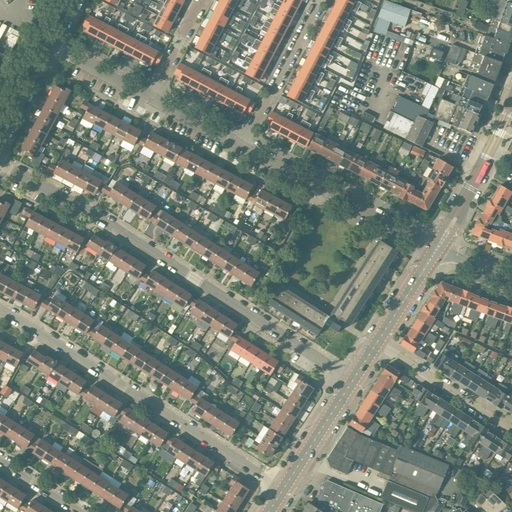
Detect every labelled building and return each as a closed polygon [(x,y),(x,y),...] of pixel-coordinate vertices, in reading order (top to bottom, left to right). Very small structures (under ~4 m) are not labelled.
[(119,2),(120,0),(104,0),(119,8),(122,4),(119,2)] [(161,0),(160,0),(158,4),(163,7),(177,14),(182,5),(171,0),(167,0),(166,2),(161,0)] [(235,0),(220,0),(219,3),(233,10),(235,5),(240,8),(242,4),(240,2),(235,0)] [(301,1),(299,0),(283,0),(283,2),(297,9),(301,1)] [(343,0),(337,0),(334,7),(348,14),(350,10),(356,14),(359,8),(343,0)] [(354,2),(355,0),(343,0),(359,8),(361,4),(359,2),(356,3),(354,2)] [(384,0),(378,17),(405,27),(411,9),(384,0)] [(465,9),(468,2),(462,0),(461,0),(459,7),(465,9)] [(493,18),(500,21),(511,24),(511,3),(507,2),(501,0),(497,0),(491,18),(493,18)] [(272,8),(292,18),(297,9),(283,2),(281,6),(275,3),(272,8)] [(219,3),(214,11),(231,20),(233,21),(235,17),(230,14),(233,10),(219,3)] [(138,17),(143,8),(136,4),(133,9),(131,14),(134,16),(138,17)] [(172,23),(177,14),(163,7),(159,16),(172,23)] [(334,7),(329,15),(349,26),(352,21),(346,18),(348,14),(334,7)] [(456,15),(462,17),(465,9),(459,7),(456,15)] [(274,20),(287,27),(292,18),(272,8),(269,13),(272,14),(275,14),(276,14),(274,20)] [(214,11),(210,20),(224,28),(226,23),(231,26),(233,21),(231,20),(214,11)] [(86,32),(96,37),(103,23),(88,15),(82,26),(87,28),(86,32)] [(329,15),(325,24),(339,32),(342,26),(343,27),(344,30),(347,31),(349,26),(329,15)] [(151,24),(167,33),(172,23),(159,16),(156,21),(153,20),(151,24)] [(96,37),(105,42),(112,28),(108,25),(111,20),(106,17),(103,23),(96,37)] [(374,32),(385,37),(390,22),(405,28),(405,27),(378,17),(374,32)] [(490,27),(511,34),(511,24),(500,21),(493,18),(490,27)] [(210,20),(205,29),(219,36),(221,38),(224,39),(226,34),(221,32),(224,28),(210,20)] [(265,21),(263,25),(283,36),(287,27),(274,20),(271,24),(265,21)] [(435,23),(437,32),(445,31),(444,22),(435,23)] [(495,36),(493,39),(509,44),(511,36),(511,34),(490,27),(476,22),(474,28),(495,36)] [(116,30),(112,28),(105,42),(114,46),(124,27),(119,24),(116,30)] [(340,44),(343,39),(340,37),(337,38),(336,37),(339,32),(325,24),(320,33),(340,44)] [(264,38),(278,45),(283,36),(263,25),(260,31),(266,34),(264,38)] [(129,29),(124,27),(114,46),(123,51),(130,37),(126,35),(129,29)] [(205,29),(201,38),(214,45),(217,41),(222,43),(224,39),(221,38),(219,36),(205,29)] [(134,39),(130,37),(123,51),(132,56),(142,36),(137,33),(134,39)] [(337,49),(340,44),(320,33),(316,42),(328,48),(329,49),(332,44),(334,45),(335,47),(337,49)] [(142,36),(132,56),(140,60),(147,47),(142,44),(143,42),(145,41),(147,38),(142,36)] [(481,47),(479,54),(502,62),(505,53),(506,54),(509,44),(493,39),(485,36),(481,47)] [(201,38),(196,48),(209,55),(212,56),(214,57),(217,52),(212,50),(214,45),(201,38)] [(256,38),(253,43),(273,54),(278,45),(264,38),(262,42),(256,38)] [(327,53),(329,49),(316,42),(311,51),(331,61),(333,56),(327,53)] [(269,62),(273,54),(253,43),(251,48),(257,52),(255,55),(269,62)] [(451,45),(446,61),(456,64),(457,62),(461,63),(466,50),(451,45)] [(402,72),(410,75),(419,49),(412,46),(402,72)] [(162,55),(147,47),(140,60),(150,66),(152,63),(157,65),(162,55)] [(428,57),(441,62),(445,52),(432,47),(428,57)] [(328,66),(331,61),(311,51),(306,60),(320,67),(323,61),(325,62),(326,65),(328,66)] [(475,52),(468,71),(495,81),(502,63),(502,62),(475,52)] [(197,57),(194,62),(199,64),(201,59),(204,55),(199,53),(197,57)] [(247,56),(244,61),(264,71),(269,62),(255,55),(253,59),(247,56)] [(306,60),(302,68),(321,79),(324,74),(322,73),(319,74),(317,73),(320,67),(306,60)] [(249,68),(245,73),(259,81),(264,71),(244,61),(241,66),(245,68),(247,67),(249,68)] [(177,80),(188,85),(195,72),(180,64),(174,74),(179,77),(177,80)] [(200,74),(195,72),(188,85),(197,90),(207,70),(203,68),(200,74)] [(302,68),(297,77),(311,85),(314,79),(315,80),(316,83),(319,84),(321,79),(302,68)] [(207,70),(197,90),(205,95),(213,81),(208,78),(211,72),(207,70)] [(463,87),(489,97),(493,85),(467,74),(463,87)] [(217,83),(213,81),(205,95),(214,99),(225,79),(220,77),(217,83)] [(308,90),(311,85),(297,77),(292,86),(312,97),(314,92),(312,91),(309,91),(308,90)] [(229,82),(225,79),(214,99),(223,104),(230,90),(226,88),(229,82)] [(440,88),(446,90),(449,82),(444,79),(440,88)] [(56,86),(50,98),(63,105),(71,91),(64,87),(62,89),(56,86)] [(240,95),(243,89),(238,86),(236,89),(237,92),(236,93),(230,90),(223,104),(232,109),(240,95)] [(312,97),(292,86),(287,95),(301,103),(304,97),(306,98),(307,101),(309,102),(312,97)] [(484,106),(489,97),(463,87),(462,87),(458,95),(484,106)] [(440,88),(436,96),(439,97),(442,99),(446,90),(440,88)] [(453,93),(449,102),(454,104),(461,108),(480,115),(484,106),(458,95),(453,93)] [(249,113),(254,103),(240,95),(232,109),(242,114),(244,111),(249,113)] [(383,129),(421,147),(435,124),(424,120),(429,111),(398,97),(383,129)] [(431,117),(451,126),(471,134),(480,115),(461,108),(454,104),(442,99),(439,97),(431,117)] [(58,115),(63,105),(50,98),(44,108),(58,115)] [(101,110),(87,103),(84,109),(87,110),(83,118),(93,124),(101,110)] [(329,107),(318,128),(322,130),(333,109),(329,107)] [(44,108),(39,118),(52,125),(58,115),(44,108)] [(111,116),(101,110),(93,124),(104,129),(111,116)] [(269,128),(278,133),(285,119),(272,112),(266,123),(270,125),(269,128)] [(372,122),(374,117),(363,112),(361,117),(372,122)] [(288,113),(285,119),(278,133),(287,137),(294,124),(290,122),(294,115),(288,113)] [(121,121),(111,116),(104,129),(114,135),(121,121)] [(359,121),(350,117),(347,124),(356,128),(359,121)] [(47,135),(52,125),(39,118),(34,128),(47,135)] [(294,124),(287,137),(296,142),(306,122),(301,119),(298,126),(294,124)] [(131,126),(121,121),(114,135),(124,140),(131,126)] [(311,125),(306,122),(296,142),(305,147),(313,133),(308,131),(311,125)] [(368,134),(371,127),(362,123),(359,129),(368,134)] [(143,139),(139,136),(142,132),(131,126),(124,140),(134,146),(132,149),(136,151),(140,144),(143,139)] [(34,128),(28,138),(42,145),(47,135),(34,128)] [(318,128),(308,148),(318,154),(326,139),(328,133),(322,130),(318,128)] [(147,140),(143,139),(140,144),(136,151),(140,153),(144,146),(154,152),(161,138),(151,132),(147,140)] [(38,152),(42,145),(28,138),(22,150),(28,153),(27,156),(33,159),(30,163),(38,168),(44,155),(38,152)] [(154,152),(165,157),(172,143),(161,138),(154,152)] [(336,144),(326,139),(318,154),(328,159),(336,144)] [(336,144),(328,159),(339,164),(346,150),(340,146),(343,141),(339,139),(336,144)] [(358,142),(352,153),(356,155),(362,145),(358,142)] [(401,147),(409,151),(412,146),(404,142),(401,147)] [(175,162),(182,149),(172,143),(165,157),(175,162)] [(413,146),(410,153),(416,156),(419,149),(413,146)] [(175,162),(185,168),(192,154),(182,149),(175,162)] [(352,153),(346,150),(339,164),(348,170),(356,155),(352,153)] [(195,173),(202,159),(192,154),(185,168),(195,173)] [(367,161),(356,155),(348,170),(359,175),(367,161)] [(195,173),(205,178),(212,164),(202,159),(195,173)] [(433,168),(447,177),(453,167),(438,159),(433,168)] [(71,165),(61,160),(54,173),(64,179),(71,165)] [(369,180),(376,166),(367,161),(359,175),(369,180)] [(215,184),(222,170),(212,164),(205,178),(215,184)] [(71,165),(64,179),(75,184),(82,171),(71,165)] [(82,171),(75,184),(84,189),(94,171),(95,170),(85,165),(82,171)] [(387,171),(376,166),(369,180),(379,186),(387,171)] [(387,171),(379,186),(389,191),(400,171),(390,166),(387,171)] [(170,186),(174,188),(177,183),(174,181),(174,179),(171,177),(176,170),(172,167),(167,177),(163,182),(170,186)] [(429,181),(440,187),(442,188),(448,178),(447,177),(433,168),(426,179),(429,181)] [(222,170),(215,184),(225,189),(232,175),(222,170)] [(94,171),(84,189),(95,195),(99,188),(102,191),(106,186),(110,179),(94,171)] [(167,177),(157,171),(154,177),(163,182),(167,177)] [(400,171),(389,191),(399,196),(407,183),(407,182),(409,178),(410,176),(400,171)] [(225,189),(235,194),(242,181),(232,175),(225,189)] [(246,198),(250,200),(253,194),(249,192),(253,186),(242,181),(235,194),(245,200),(246,198)] [(422,194),(420,192),(414,204),(427,211),(440,187),(429,181),(422,194)] [(105,193),(109,195),(119,201),(127,189),(117,183),(112,190),(108,188),(105,193)] [(399,196),(398,197),(406,201),(407,200),(414,204),(420,192),(413,188),(414,187),(407,183),(399,196)] [(511,192),(500,185),(495,194),(507,201),(509,197),(511,198),(511,192)] [(119,201),(129,208),(137,195),(127,189),(119,201)] [(260,190),(257,197),(253,194),(250,200),(254,202),(253,204),(264,209),(271,196),(260,190)] [(495,194),(489,202),(502,209),(511,215),(511,213),(511,209),(505,205),(507,201),(495,194)] [(146,201),(137,195),(129,208),(138,214),(146,201)] [(264,209),(274,215),(282,201),(271,196),(264,209)] [(0,203),(0,217),(3,219),(7,211),(15,216),(22,203),(12,198),(9,204),(3,201),(2,204),(0,203)] [(148,220),(149,218),(152,220),(156,215),(160,209),(156,207),(146,201),(138,214),(148,220)] [(292,207),(282,201),(274,215),(288,222),(293,214),(289,212),(292,207)] [(499,214),(502,209),(489,202),(488,202),(486,206),(486,207),(483,212),(503,224),(504,222),(502,221),(501,215),(499,214)] [(226,211),(216,206),(213,211),(223,217),(226,211)] [(36,231),(44,218),(26,208),(23,214),(30,218),(26,226),(36,231)] [(155,225),(164,231),(172,218),(160,209),(156,215),(152,220),(156,223),(155,225)] [(478,219),(476,223),(485,228),(488,222),(495,227),(497,224),(501,226),(503,224),(483,212),(479,220),(478,219)] [(243,215),(237,225),(250,232),(252,228),(243,223),(247,217),(243,215)] [(46,237),(54,223),(44,218),(36,231),(46,237)] [(183,224),(172,218),(164,231),(174,237),(183,224)] [(226,230),(230,232),(234,226),(226,222),(222,227),(226,230)] [(511,222),(507,232),(502,247),(503,247),(503,246),(511,249),(511,247),(511,234),(511,222)] [(64,228),(54,223),(46,237),(56,242),(64,228)] [(472,234),(487,240),(490,231),(485,228),(476,223),(475,224),(476,225),(471,233),(472,234)] [(192,230),(183,224),(174,237),(184,244),(192,230)] [(491,230),(490,231),(487,240),(497,244),(497,245),(502,247),(507,232),(499,230),(501,226),(497,224),(495,227),(493,230),(491,230)] [(74,234),(64,228),(56,242),(66,247),(74,234)] [(192,230),(184,244),(193,250),(202,236),(192,230)] [(84,239),(74,234),(66,247),(77,253),(84,239)] [(93,235),(87,246),(99,254),(106,241),(101,238),(100,239),(93,235)] [(212,242),(202,236),(193,250),(203,256),(212,242)] [(327,240),(321,250),(328,255),(334,245),(327,240)] [(106,241),(99,254),(98,254),(108,261),(116,248),(106,241)] [(397,252),(380,241),(334,315),(351,326),(397,252)] [(212,242),(203,256),(213,262),(221,249),(212,242)] [(27,248),(24,255),(30,258),(34,260),(37,253),(33,252),(27,248)] [(126,254),(116,248),(108,261),(118,267),(126,254)] [(231,255),(221,249),(213,262),(223,268),(231,255)] [(136,260),(126,254),(118,267),(128,273),(136,260)] [(241,261),(231,255),(223,268),(232,274),(241,261)] [(136,260),(128,273),(138,279),(139,278),(142,280),(145,275),(142,273),(146,266),(136,260)] [(232,274),(242,281),(250,267),(241,261),(232,274)] [(75,272),(79,266),(72,262),(68,267),(75,272)] [(60,276),(66,270),(57,265),(56,267),(53,272),(60,276)] [(263,275),(250,267),(242,281),(251,286),(256,278),(259,281),(263,275)] [(51,274),(43,270),(40,276),(48,281),(51,274)] [(147,286),(153,289),(162,276),(152,271),(148,277),(145,275),(142,280),(138,287),(144,291),(147,286)] [(11,280),(1,274),(0,275),(0,291),(3,293),(11,280)] [(163,296),(172,283),(162,276),(153,289),(163,296)] [(11,280),(3,293),(13,299),(21,286),(11,280)] [(163,296),(173,302),(182,289),(172,283),(163,296)] [(442,283),(440,283),(435,291),(444,297),(443,298),(445,299),(444,300),(449,303),(450,301),(449,301),(454,287),(442,283)] [(31,291),(21,286),(13,299),(23,305),(31,291)] [(279,287),(268,304),(318,336),(325,325),(338,333),(342,327),(279,287)] [(449,312),(454,314),(462,290),(454,287),(449,301),(452,302),(449,312)] [(95,297),(99,290),(95,288),(91,294),(95,297)] [(187,303),(190,305),(194,299),(190,297),(192,295),(182,289),(173,302),(183,309),(187,303)] [(463,290),(462,290),(454,314),(458,316),(462,306),(467,308),(472,294),(472,293),(463,290)] [(41,306),(45,301),(41,298),(41,297),(31,291),(23,305),(34,311),(38,304),(41,306)] [(444,297),(435,291),(434,291),(430,296),(431,297),(428,301),(439,308),(444,300),(445,299),(443,298),(444,297)] [(481,297),(472,294),(467,308),(470,309),(466,319),(472,321),(481,297)] [(43,307),(56,316),(64,303),(54,296),(50,304),(47,302),(43,307)] [(490,300),(481,297),(472,321),(476,322),(480,312),(484,314),(490,300)] [(190,305),(193,307),(189,313),(200,319),(208,306),(198,300),(197,301),(194,299),(190,305)] [(484,325),(489,327),(498,304),(490,300),(484,314),(488,315),(484,325)] [(433,318),(439,308),(428,301),(425,306),(424,306),(421,311),(422,312),(433,318)] [(74,309),(64,303),(56,316),(66,322),(74,309)] [(507,307),(498,304),(489,327),(494,329),(497,319),(502,321),(507,307)] [(218,312),(208,306),(200,319),(209,326),(218,312)] [(507,334),(511,324),(511,321),(511,307),(507,306),(507,307),(502,321),(506,322),(502,332),(507,334)] [(75,328),(84,315),(74,309),(66,322),(75,328)] [(128,317),(127,317),(131,320),(135,314),(131,311),(131,312),(129,311),(126,315),(128,317)] [(209,326),(219,332),(227,318),(218,312),(209,326)] [(422,312),(417,319),(429,328),(432,324),(441,330),(444,325),(433,318),(422,312)] [(87,333),(90,335),(93,329),(90,327),(94,321),(84,315),(75,328),(86,334),(87,333)] [(444,317),(442,322),(449,327),(451,320),(452,320),(444,317)] [(219,332),(232,340),(236,334),(233,332),(238,325),(227,318),(219,332)] [(417,319),(411,328),(433,342),(436,338),(426,332),(429,328),(417,319)] [(96,332),(93,329),(90,335),(93,337),(92,338),(102,345),(111,331),(100,325),(96,332)] [(411,328),(406,336),(419,344),(421,341),(430,347),(433,342),(411,328)] [(120,337),(111,331),(102,345),(112,351),(120,337)] [(231,350),(241,356),(250,343),(236,334),(232,340),(228,348),(231,350)] [(419,344),(406,336),(406,335),(400,345),(422,359),(425,355),(416,348),(419,344)] [(130,343),(120,337),(112,351),(122,357),(130,343)] [(471,341),(462,337),(460,341),(469,346),(471,341)] [(133,338),(130,343),(122,357),(132,362),(140,349),(143,344),(133,338)] [(13,348),(3,343),(0,348),(0,359),(6,362),(13,348)] [(259,349),(250,343),(241,356),(251,362),(259,349)] [(6,362),(16,368),(23,354),(13,348),(6,362)] [(149,354),(140,349),(132,362),(140,368),(149,354)] [(251,362),(261,369),(270,355),(259,349),(251,362)] [(447,357),(441,353),(433,366),(442,371),(453,353),(448,350),(446,353),(448,356),(447,357)] [(27,361),(39,369),(47,357),(41,353),(40,355),(34,351),(27,361)] [(453,353),(442,371),(450,377),(458,364),(453,361),(454,359),(456,359),(458,357),(453,353)] [(140,368),(150,374),(159,361),(149,354),(140,368)] [(279,361),(270,355),(261,369),(270,375),(279,361)] [(57,363),(47,357),(39,369),(39,370),(48,376),(57,363)] [(168,367),(159,361),(150,374),(160,380),(168,367)] [(458,364),(450,377),(459,382),(470,364),(465,361),(463,364),(464,366),(463,368),(458,364)] [(23,363),(19,370),(25,373),(29,367),(23,363)] [(58,382),(66,369),(57,363),(48,376),(58,382)] [(470,364),(459,382),(467,387),(475,375),(470,371),(470,370),(473,370),(475,367),(470,364)] [(387,365),(381,374),(382,374),(395,382),(398,378),(407,384),(411,386),(414,381),(410,379),(387,365)] [(179,374),(168,367),(160,380),(170,387),(179,374)] [(76,375),(66,369),(58,382),(68,389),(76,375)] [(475,375),(467,387),(475,393),(487,375),(487,374),(479,369),(475,375)] [(170,387),(179,393),(188,380),(179,374),(170,387)] [(291,380),(287,386),(294,390),(307,398),(314,388),(307,383),(309,381),(299,374),(294,381),(291,380)] [(382,374),(377,382),(399,396),(402,392),(392,386),(395,382),(382,374)] [(79,394),(82,388),(86,382),(76,375),(68,389),(78,395),(79,394)] [(487,375),(475,393),(484,398),(492,386),(487,382),(488,381),(490,381),(492,378),(487,375)] [(179,393),(190,400),(193,402),(197,396),(194,394),(199,387),(188,380),(179,393)] [(372,390),(384,398),(387,394),(396,400),(399,396),(377,382),(372,390)] [(492,386),(484,398),(492,403),(504,386),(499,383),(497,385),(498,388),(497,389),(492,386)] [(419,414),(432,393),(418,384),(412,393),(417,397),(416,400),(420,402),(414,411),(419,414)] [(7,398),(12,390),(5,386),(0,394),(7,398)] [(88,392),(85,397),(84,399),(94,405),(102,392),(92,386),(88,392)] [(504,386),(492,403),(501,409),(502,408),(510,395),(509,396),(503,393),(504,391),(507,392),(509,389),(504,386)] [(8,397),(13,401),(18,394),(12,390),(8,397)] [(197,396),(193,402),(196,404),(192,411),(202,417),(211,404),(205,401),(209,396),(201,390),(197,396)] [(294,390),(288,400),(301,408),(307,398),(294,390)] [(372,390),(366,399),(388,413),(391,409),(382,402),(384,398),(372,390)] [(104,411),(112,398),(102,392),(94,405),(104,411)] [(432,411),(440,398),(432,393),(419,414),(423,417),(428,408),(432,411)] [(510,413),(511,409),(511,396),(510,395),(502,408),(510,413)] [(122,405),(112,398),(104,411),(113,417),(117,412),(121,406),(122,405)] [(435,424),(448,403),(440,398),(432,411),(436,413),(430,422),(435,424)] [(361,407),(373,415),(376,411),(385,417),(388,413),(366,399),(361,407)] [(281,409),(295,418),(301,408),(288,400),(281,409)] [(443,429),(448,421),(456,409),(448,403),(435,424),(438,427),(439,426),(443,429)] [(202,417),(212,423),(220,410),(211,404),(202,417)] [(361,407),(356,415),(378,429),(380,425),(371,419),(373,415),(361,407)] [(120,422),(130,428),(138,415),(128,409),(127,410),(124,416),(120,422)] [(281,409),(275,419),(289,427),(295,418),(281,409)] [(451,435),(464,414),(456,409),(448,421),(452,423),(446,432),(451,435)] [(230,416),(220,410),(212,423),(221,429),(230,416)] [(464,431),(472,419),(464,414),(451,435),(455,437),(460,428),(464,431)] [(148,421),(138,415),(130,428),(140,434),(148,421)] [(249,426),(253,419),(248,415),(243,422),(249,426)] [(378,429),(356,415),(355,415),(349,424),(362,432),(365,428),(374,434),(378,429)] [(240,423),(230,416),(221,429),(231,436),(240,423)] [(14,423),(5,417),(0,424),(0,432),(6,436),(14,423)] [(275,419),(269,428),(283,437),(289,427),(275,419)] [(468,433),(462,442),(467,445),(480,424),(472,419),(464,431),(468,433)] [(149,440),(158,427),(148,421),(140,434),(149,440)] [(14,423),(6,436),(16,442),(24,429),(14,423)] [(92,429),(83,423),(79,428),(89,434),(92,429)] [(487,431),(488,429),(480,424),(467,445),(470,447),(476,438),(480,441),(487,431)] [(168,434),(158,427),(149,440),(159,447),(163,449),(167,443),(163,441),(167,436),(168,434)] [(449,465),(399,445),(396,450),(390,447),(358,434),(347,427),(327,459),(330,468),(348,475),(353,461),(378,472),(376,476),(387,481),(380,498),(413,511),(427,511),(429,510),(429,511),(433,505),(437,500),(435,495),(437,494),(449,465)] [(263,438),(277,447),(283,437),(269,428),(263,438)] [(24,429),(16,442),(26,449),(27,447),(30,449),(34,444),(30,441),(34,436),(24,429)] [(389,434),(395,438),(398,433),(392,429),(389,434)] [(481,457),(495,436),(487,431),(480,441),(479,443),(483,445),(477,454),(481,457)] [(404,437),(409,440),(412,435),(408,432),(404,437)] [(453,446),(457,440),(451,435),(446,441),(453,446)] [(503,441),(495,436),(481,457),(485,459),(491,450),(495,453),(503,441)] [(174,438),(173,440),(170,445),(167,443),(163,449),(176,457),(184,444),(174,438)] [(270,457),(277,447),(263,438),(259,444),(254,441),(251,445),(270,457)] [(414,439),(410,445),(415,447),(418,442),(414,439)] [(34,444),(30,449),(33,451),(32,453),(43,460),(51,446),(40,440),(37,446),(34,444)] [(116,451),(119,445),(114,441),(110,447),(116,451)] [(396,450),(399,445),(395,441),(390,447),(396,450)] [(504,458),(508,460),(511,454),(511,448),(511,447),(511,446),(503,441),(495,453),(504,458)] [(186,463),(194,450),(184,444),(176,457),(186,463)] [(125,457),(129,452),(119,445),(116,451),(125,457)] [(61,452),(51,446),(43,460),(52,466),(61,452)] [(103,454),(110,459),(114,453),(107,448),(103,454)] [(204,457),(194,450),(186,463),(195,470),(204,457)] [(70,459),(61,452),(52,466),(62,472),(70,459)] [(133,454),(129,452),(125,457),(135,463),(137,459),(132,456),(133,454)] [(445,460),(454,464),(457,460),(449,455),(445,460)] [(205,476),(210,468),(214,463),(204,457),(195,470),(205,476)] [(455,463),(460,466),(463,461),(459,458),(455,463)] [(80,465),(70,459),(62,472),(72,478),(80,465)] [(130,471),(133,465),(123,459),(120,465),(130,471)] [(511,462),(511,464),(509,465),(497,485),(502,488),(506,490),(509,493),(508,494),(511,499),(511,462)] [(94,464),(89,471),(81,484),(91,490),(99,477),(104,470),(94,464)] [(89,471),(80,465),(72,478),(81,484),(89,471)] [(490,478),(493,473),(487,469),(484,475),(490,478)] [(99,477),(91,490),(100,496),(109,483),(99,477)] [(233,486),(229,492),(242,501),(249,490),(242,486),(244,483),(234,477),(230,484),(233,486)] [(327,481),(318,501),(343,511),(380,511),(383,505),(327,481)] [(16,489),(7,483),(0,493),(0,497),(8,502),(16,489)] [(100,496),(110,502),(119,489),(109,483),(100,496)] [(184,487),(178,483),(175,489),(181,492),(184,487)] [(470,488),(468,493),(474,496),(476,496),(478,491),(470,488)] [(19,507),(22,509),(25,504),(22,502),(26,496),(16,489),(8,502),(18,508),(19,507)] [(127,505),(123,503),(128,495),(119,489),(110,502),(123,511),(127,505)] [(483,492),(481,494),(500,511),(504,511),(505,511),(504,511),(507,511),(509,511),(509,510),(510,509),(490,489),(485,494),(483,492)] [(236,511),(242,501),(229,492),(223,502),(236,511)] [(464,508),(469,496),(460,492),(453,503),(464,508)] [(500,511),(481,494),(480,493),(476,498),(475,499),(475,500),(476,502),(486,511),(500,511)] [(125,511),(139,511),(131,507),(136,499),(132,497),(127,505),(123,511),(125,511)] [(437,500),(433,505),(440,511),(444,505),(447,501),(442,499),(437,500)] [(28,506),(25,504),(22,509),(25,511),(24,511),(38,511),(42,506),(32,500),(28,506)] [(223,502),(217,511),(235,511),(236,511),(223,502)] [(308,503),(302,511),(333,511),(334,510),(318,503),(315,508),(308,503)]
